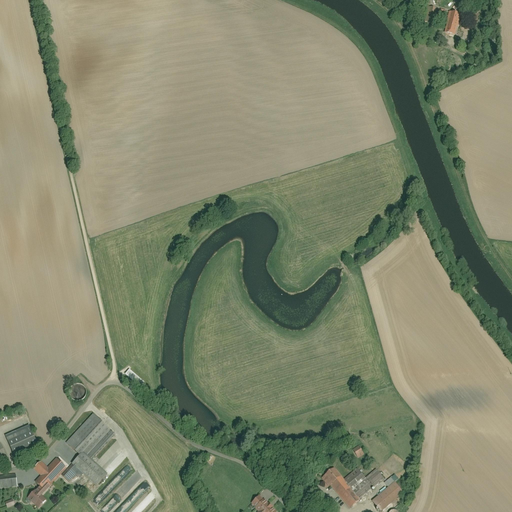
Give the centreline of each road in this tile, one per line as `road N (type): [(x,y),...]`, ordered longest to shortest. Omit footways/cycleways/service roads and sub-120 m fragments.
road 1 (track): [(511,349),(447,265),(368,67),(335,27),(283,0)]
road 2 (track): [(113,381),(33,0)]
road 3 (residential): [(0,472),(24,468),(59,443),(99,385),(113,381),(197,448),(246,464),(292,511)]
